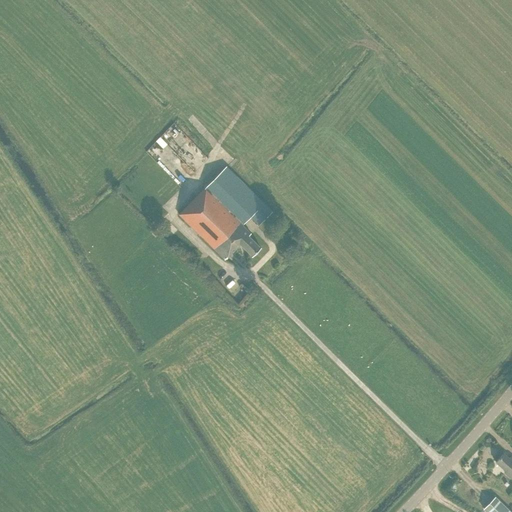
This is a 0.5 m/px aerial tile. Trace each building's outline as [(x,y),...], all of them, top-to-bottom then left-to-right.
[(160,135),(154,139),(161,148),(167,144),(160,135)] [(152,158),(158,153),(151,145),(145,150),(152,158)] [(186,175),(191,170),(180,158),(175,163),(186,175)] [(259,225),(272,211),(250,188),(227,166),(179,214),(225,259),(240,244),(252,256),(261,247),(248,235),(251,233),(242,225),(250,217),(259,225)] [(158,224),(168,213),(149,196),(139,207),(158,224)] [(511,456),(509,458),(503,453),(495,462),(506,471),(505,473),(511,479),(511,456)] [(510,511),(495,497),(483,509),(486,511),(510,511)]
